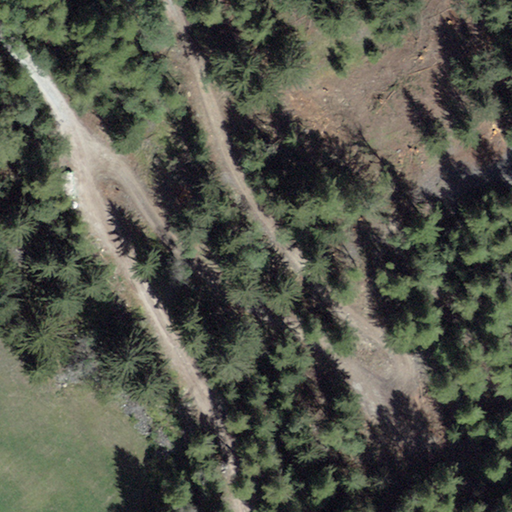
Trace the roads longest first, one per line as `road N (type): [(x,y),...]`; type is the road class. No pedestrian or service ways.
road 1 (track): [(80,162),(118,166),(159,233),(221,291),(375,394),(402,382),(401,364),(379,338),(262,233),(208,105),(181,0)]
road 2 (track): [(244,511),(229,441),(100,216),(58,101),(0,33)]
